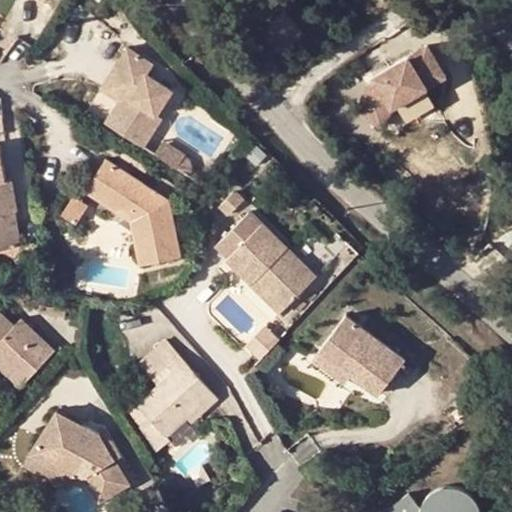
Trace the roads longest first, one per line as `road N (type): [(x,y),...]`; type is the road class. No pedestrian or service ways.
road 1 (tertiary): [(511,334),(308,154),(177,0)]
road 2 (unknown): [(293,468),(236,364),(184,297)]
road 3 (unknown): [(293,468),(327,440),(393,423),(449,366)]
